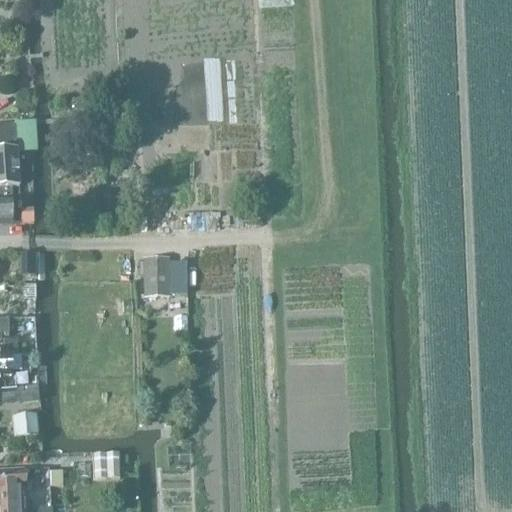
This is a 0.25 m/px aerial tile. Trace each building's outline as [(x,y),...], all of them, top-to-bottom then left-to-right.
[(0,189),(12,189),(19,188),(14,126),(0,126),(0,189)] [(0,224),(12,224),(12,189),(0,189),(0,224)] [(144,300),(169,299),(168,262),(143,262),(144,300)] [(0,337),(8,337),(8,321),(0,321),(0,337)] [(0,378),(11,378),(10,354),(5,354),(5,342),(0,342),(0,378)] [(13,440),(38,439),(37,416),(12,417),(13,440)] [(93,457),(93,482),(119,481),(118,456),(93,457)] [(0,511),(26,511),(25,471),(0,472),(0,511)]
